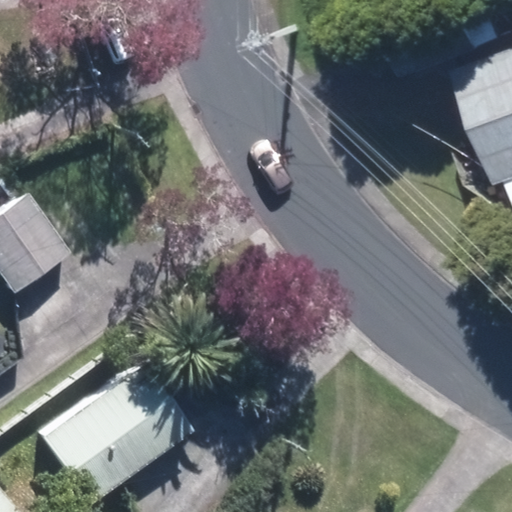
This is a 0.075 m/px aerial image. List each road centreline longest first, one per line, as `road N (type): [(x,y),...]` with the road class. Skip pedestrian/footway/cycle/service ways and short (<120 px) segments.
road 1 (residential): [(511,386),(402,308),(330,236),(266,145),(217,55),(198,0)]
road 2 (unknown): [(0,402),(248,219)]
